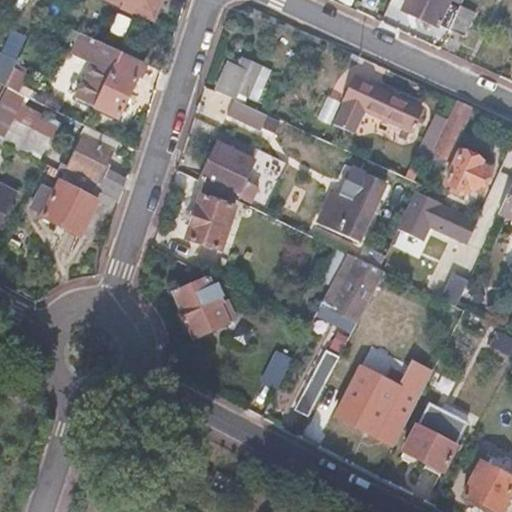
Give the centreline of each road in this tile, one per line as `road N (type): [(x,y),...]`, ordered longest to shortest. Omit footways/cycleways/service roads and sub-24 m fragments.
road 1 (residential): [(115,294),(209,0)]
road 2 (residential): [(404,511),(148,374)]
road 3 (residential): [(511,101),(285,0)]
